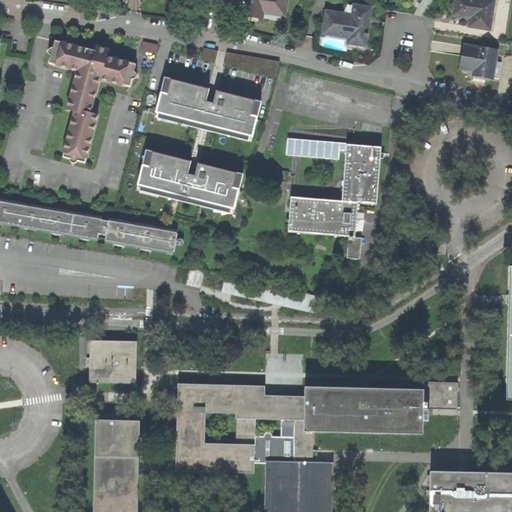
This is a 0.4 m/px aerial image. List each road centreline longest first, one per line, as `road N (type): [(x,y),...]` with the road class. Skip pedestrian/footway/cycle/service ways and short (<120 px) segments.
road 1 (unclassified): [(511,232),(385,322),(347,333),(0,311)]
road 2 (residential): [(0,7),(213,39)]
road 3 (residential): [(213,39),(384,79)]
road 4 (residential): [(384,79),(511,109)]
